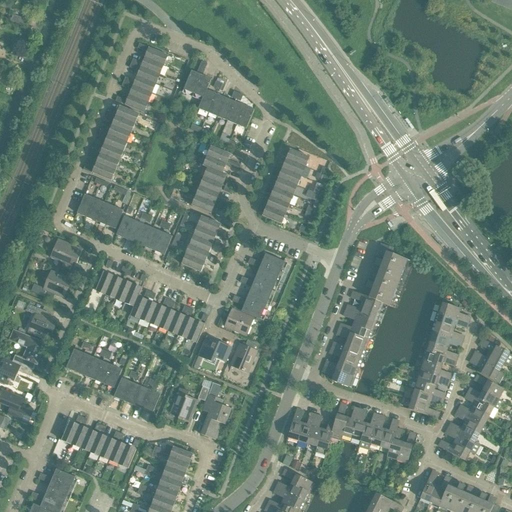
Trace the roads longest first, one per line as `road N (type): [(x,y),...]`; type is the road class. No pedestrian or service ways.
road 1 (residential): [(98,245),(54,226),(141,26),(211,55),(270,121)]
road 2 (residential): [(186,511),(209,455),(61,400)]
road 3 (residential): [(61,400),(40,385),(98,245)]
road 4 (residential): [(222,511),(247,492),(266,458),(295,377)]
road 5 (residential): [(312,383),(346,285),(359,280),(371,245)]
road 6 (primary): [(374,116),(288,0)]
road 7 (residential): [(439,428),(312,383)]
road 8 (residential): [(220,302),(98,245)]
road 9 (primary): [(412,186),(502,286)]
road 10 (primary): [(502,286),(426,176)]
road 11 (residential): [(295,377),(339,262)]
